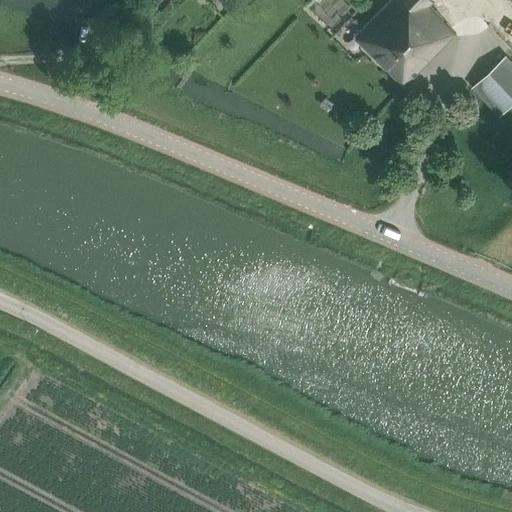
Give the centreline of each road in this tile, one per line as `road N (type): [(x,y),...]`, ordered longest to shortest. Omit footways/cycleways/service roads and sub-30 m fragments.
road 1 (tertiary): [(511,287),(126,127),(0,84)]
road 2 (unclassified): [(405,511),(0,302)]
